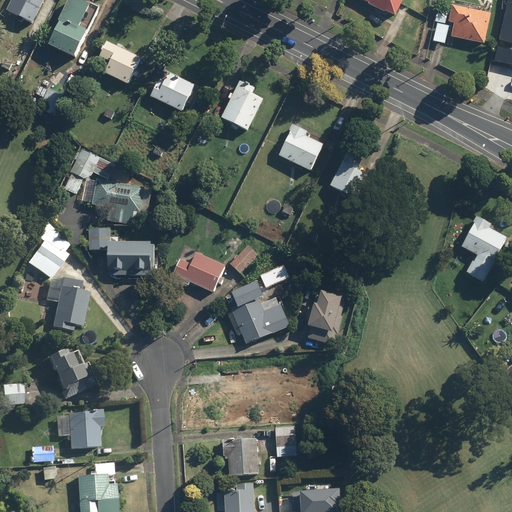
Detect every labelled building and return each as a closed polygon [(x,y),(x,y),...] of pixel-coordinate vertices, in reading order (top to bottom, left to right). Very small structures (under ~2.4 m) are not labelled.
[(15,0),(10,12),(37,24),(47,0),(15,0)] [(91,32),(103,9),(84,0),(73,0),(51,44),(81,60),(94,33),(91,32)] [(403,0),(360,0),(395,17),(403,0)] [(511,3),(507,3),(499,40),(511,42),(511,3)] [(492,12),(453,4),(449,22),(454,23),(451,37),(485,44),(492,12)] [(109,41),(100,58),(113,64),(108,73),(134,86),(146,60),(109,41)] [(511,49),(498,47),(495,61),(511,64),(511,49)] [(15,64),(4,58),(0,64),(0,77),(6,80),(15,64)] [(166,69),(152,96),(186,114),(201,87),(166,69)] [(224,116),(252,130),(267,99),(255,93),(258,88),(242,81),(224,116)] [(71,99),(52,90),(43,110),(61,119),(71,99)] [(314,132),(295,124),(280,156),(315,171),(327,145),(311,138),(314,132)] [(363,171),(368,159),(350,150),(333,187),(361,200),(372,175),(363,171)] [(92,180),(87,180),(84,203),(118,209),(116,221),(140,225),(142,213),(152,214),(156,190),(92,180)] [(480,285),(505,241),(488,232),(492,226),(477,218),(459,250),(472,258),(462,275),(480,285)] [(338,225),(325,222),(323,233),(336,235),(338,225)] [(31,264),(52,279),(70,254),(66,252),(72,244),(54,231),(31,264)] [(322,236),(312,231),(307,240),(317,245),(322,236)] [(156,242),(112,241),(112,252),(111,276),(155,278),(156,242)] [(258,257),(248,247),(232,264),(241,274),(258,257)] [(193,264),(182,259),(174,275),(216,294),(229,266),(198,252),(193,264)] [(287,265),(261,276),(263,279),(268,290),(293,279),(287,265)] [(84,280),(62,276),(51,281),(48,300),(58,302),(54,328),(75,332),(76,325),(86,327),(91,291),(82,289),(84,280)] [(270,297),(268,290),(263,279),(237,291),(244,308),(270,297)] [(346,298),(320,292),(317,307),(312,306),(304,343),(312,345),(313,340),(336,345),(346,298)] [(250,345),(294,326),(284,304),(269,311),(266,303),(237,315),(250,345)] [(69,355),(66,350),(49,358),(68,400),(100,385),(90,362),(86,363),(80,349),(69,355)] [(342,414),(338,363),(298,366),(302,418),(342,414)] [(275,398),(273,367),(206,372),(209,403),(275,398)] [(511,367),(496,381),(511,399),(511,367)] [(25,383),(5,384),(6,405),(25,404),(25,383)] [(139,404),(129,404),(129,421),(140,421),(139,404)] [(71,449),(102,449),(102,427),(105,427),(105,409),(71,409),(71,449)] [(298,426),(277,427),(279,458),(299,457),(298,426)] [(262,475),(262,440),(225,440),(225,458),(233,458),(233,475),(262,475)] [(120,511),(118,480),(110,480),(109,475),(116,475),(115,463),(95,464),(95,471),(87,471),(88,475),(77,476),(79,511),(120,511)] [(258,511),(258,484),(240,484),(240,490),(226,491),(226,511),(258,511)]
